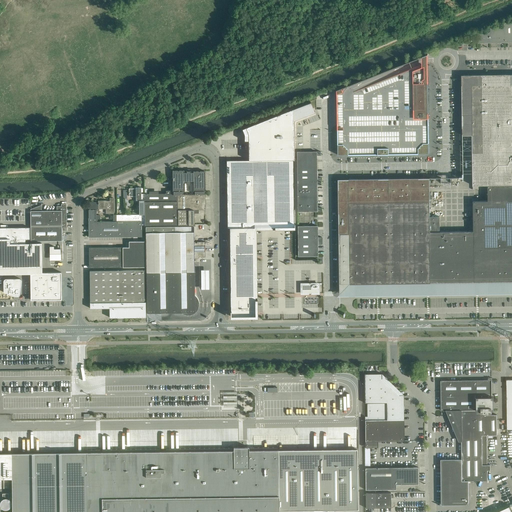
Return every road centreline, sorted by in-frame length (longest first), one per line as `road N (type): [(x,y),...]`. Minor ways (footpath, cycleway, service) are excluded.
road 1 (unclassified): [(219,325),(216,166),(208,153),(193,150),(80,196),(77,327)]
road 2 (unclassified): [(327,166),(446,165),(445,70)]
road 3 (unclassified): [(432,511),(429,411),(395,371),(393,330)]
road 4 (unclassified): [(329,324),(327,166)]
road 5 (tertiary): [(219,325),(77,327)]
road 6 (tertiary): [(77,333),(219,332)]
road 7 (tertiary): [(511,322),(392,323)]
